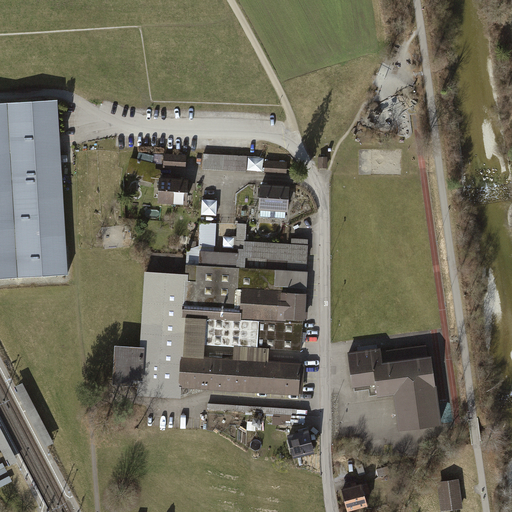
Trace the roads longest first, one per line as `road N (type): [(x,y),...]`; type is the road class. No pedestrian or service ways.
road 1 (residential): [(332,511),(324,215),(315,175),(277,136),(116,123)]
road 2 (track): [(417,0),(486,511)]
road 3 (track): [(231,0),(287,106),(297,151)]
